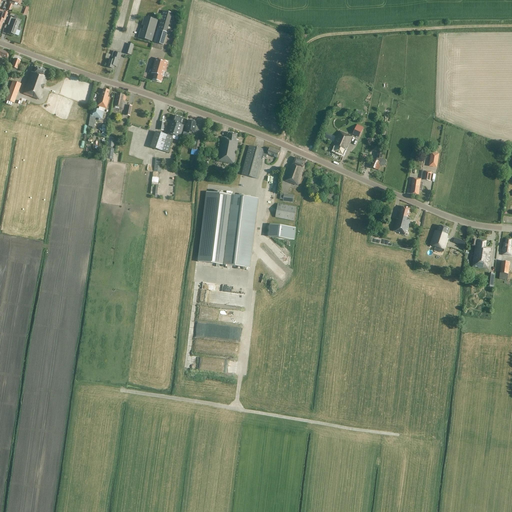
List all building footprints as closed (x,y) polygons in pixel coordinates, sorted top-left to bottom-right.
[(10,11),(12,5),(14,6),(15,3),(18,4),(18,0),(12,0),(9,10),(10,11)] [(163,45),(172,13),(163,11),(154,42),(163,45)] [(8,17),(5,24),(9,26),(7,32),(14,35),(17,27),(18,27),(19,22),(12,20),(13,19),(8,17)] [(152,42),(158,21),(144,17),(142,25),(144,26),(143,30),(140,29),(138,38),(152,42)] [(128,43),(125,54),(131,55),(134,45),(128,43)] [(0,61),(1,57),(7,59),(9,53),(0,50),(0,61)] [(121,54),(115,52),(112,61),(110,60),(108,67),(113,69),(113,66),(116,67),(118,60),(119,61),(121,54)] [(20,61),(14,59),(9,71),(16,73),(20,61)] [(152,74),(155,75),(153,80),(161,82),(162,77),(163,77),(167,62),(156,59),(152,74)] [(46,71),(36,67),(34,73),(31,72),(23,94),(39,100),(47,78),(44,77),(46,71)] [(12,81),(5,100),(14,103),(21,84),(12,81)] [(100,96),(97,106),(106,109),(109,98),(108,97),(109,91),(103,89),(102,93),(101,93),(100,96)] [(116,94),(113,108),(122,110),(126,96),(116,94)] [(21,105),(24,99),(20,97),(16,106),(14,110),(20,113),(24,106),(21,105)] [(2,121),(8,123),(13,108),(7,106),(2,121)] [(90,114),(91,114),(89,124),(88,126),(93,127),(94,128),(96,118),(102,120),(104,112),(94,109),(92,109),(90,114)] [(156,132),(151,148),(168,153),(173,138),(172,137),(173,135),(180,137),(183,125),(181,125),(184,118),(175,116),(173,122),(171,122),(170,123),(171,123),(171,124),(170,124),(167,134),(168,134),(167,136),(156,132)] [(187,124),(185,133),(195,135),(196,126),(195,126),(196,122),(188,120),(188,124),(187,124)] [(359,137),(362,130),(363,127),(357,125),(356,127),(353,135),(359,137)] [(337,146),(334,151),(342,155),(346,147),(347,148),(352,137),(339,132),(334,145),(337,146)] [(218,161),(233,164),(238,140),(236,140),(237,135),(229,133),(228,138),(222,137),(218,161)] [(195,140),(193,150),(192,149),(191,155),(198,156),(199,151),(201,141),(195,140)] [(242,175),(258,179),(264,156),(267,157),(267,154),(277,158),(279,152),(270,148),(268,151),(249,146),(242,175)] [(379,170),(380,166),(381,166),(383,166),(385,165),(385,163),(384,161),(382,159),(383,153),(377,152),(376,159),(377,159),(376,160),(376,161),(374,160),(371,167),(376,170),(376,169),(379,170)] [(155,158),(154,172),(161,173),(162,159),(155,158)] [(288,174),(285,181),(298,186),(304,169),(302,168),(305,162),(295,158),(293,165),(291,164),(289,170),(290,171),(289,174),(288,174)] [(423,183),(420,183),(421,179),(413,178),(410,194),(418,195),(419,191),(421,191),(423,183)] [(249,268),(258,199),(232,196),(207,193),(202,233),(198,262),(216,264),(216,267),(219,267),(219,265),(221,265),(249,268)] [(284,194),(280,194),(279,199),(283,200),(283,201),(293,202),(294,196),(284,194)] [(278,204),(275,218),(293,221),(296,208),(278,204)] [(396,219),(393,231),(397,232),(400,233),(399,234),(400,234),(406,208),(401,207),(398,220),(396,219)] [(407,231),(410,219),(409,219),(411,209),(406,208),(400,234),(404,235),(406,231),(407,231)] [(295,228),(271,225),(269,237),(293,240),(295,228)] [(433,252),(432,256),(441,259),(448,239),(446,239),(449,229),(439,226),(437,232),(435,231),(429,250),(433,252)] [(504,243),(503,255),(511,256),(511,255),(511,247),(510,247),(511,239),(506,239),(505,243),(504,243)] [(473,240),(472,246),(475,246),(472,267),(488,269),(488,266),(487,265),(487,262),(489,262),(489,256),(488,255),(488,253),(490,252),(490,249),(485,248),(486,241),(473,240)] [(284,254),(278,256),(281,263),(287,261),(284,254)] [(501,262),(500,273),(508,274),(509,263),(501,262)] [(207,335),(217,335),(217,310),(215,310),(215,312),(210,312),(210,325),(208,325),(207,335)]
